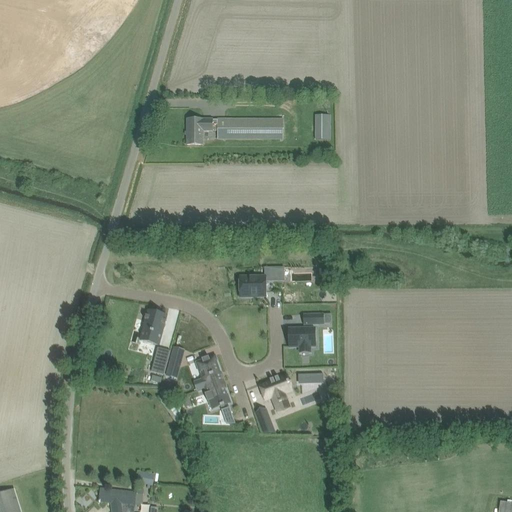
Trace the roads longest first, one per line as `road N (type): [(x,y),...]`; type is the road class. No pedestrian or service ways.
road 1 (unclassified): [(96,286),(177,0)]
road 2 (unclassified): [(69,511),(66,397),(96,286)]
road 3 (residential): [(96,286),(204,315),(217,326),(235,374)]
